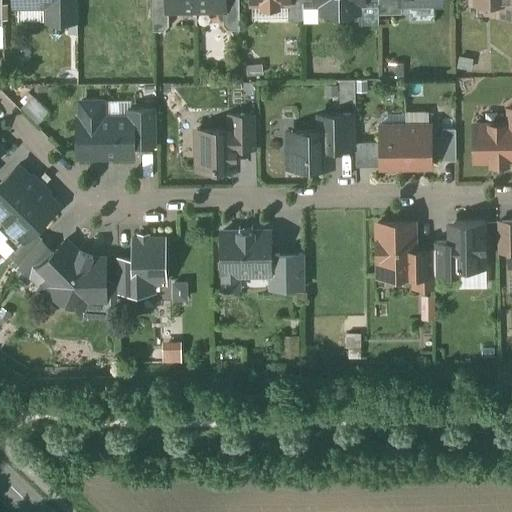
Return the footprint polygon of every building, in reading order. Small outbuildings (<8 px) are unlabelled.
[(6,0),(7,9),(42,8),(43,24),(72,23),(71,0),(6,0)] [(164,16),(164,0),(150,0),(151,30),(165,30),(164,16)] [(192,15),(191,0),(164,0),(164,16),(192,15)] [(191,0),(192,15),(220,15),(219,0),(191,0)] [(234,0),(219,0),(220,15),(220,30),(235,29),(234,0)] [(290,0),(241,0),(242,13),(291,13),(290,0)] [(334,10),(334,0),(304,0),(304,10),(334,10)] [(365,9),(364,0),(334,0),(334,10),(365,9)] [(396,8),(396,0),(376,0),(377,14),(396,14),(396,8)] [(440,0),(396,0),(396,8),(441,7),(440,0)] [(511,0),(464,0),(464,7),(492,7),(492,20),(511,19),(511,0)] [(336,79),(337,100),(353,99),(352,78),(336,79)] [(93,102),(75,102),(75,161),(128,161),(127,146),(148,146),(147,109),(120,109),(120,127),(94,127),(93,102)] [(506,125),(468,126),(469,166),(511,164),(511,107),(506,108),(506,125)] [(225,131),(191,131),(190,173),(230,173),(230,153),(250,153),(251,116),(225,116),(225,131)] [(316,134),(283,135),(283,168),(320,167),(320,154),(341,153),(340,118),(315,118),(316,134)] [(432,172),(431,119),(401,120),(402,172),(432,172)] [(402,172),(401,120),(370,120),(371,172),(402,172)] [(0,223),(38,185),(18,165),(0,182),(0,223)] [(57,204),(38,185),(0,223),(0,226),(9,235),(6,238),(15,247),(57,204)] [(482,217),(436,218),(437,272),(484,270),(482,217)] [(511,219),(493,219),(493,274),(504,274),(504,291),(511,290),(511,219)] [(423,223),(368,222),(368,286),(423,286),(423,223)] [(271,233),(219,233),(219,293),(234,293),(234,277),(267,276),(267,295),(299,294),(299,255),(272,255),(271,233)] [(24,255),(19,265),(38,284),(45,276),(37,268),(53,251),(40,238),(24,255)] [(153,292),(152,281),(167,280),(166,238),(132,238),(132,256),(133,292),(153,292)] [(66,299),(84,257),(66,239),(53,251),(37,268),(45,276),(53,284),(50,292),(66,299)] [(117,256),(117,279),(118,292),(133,292),(132,256),(117,256)] [(105,279),(105,257),(84,257),(66,299),(83,305),(87,298),(104,298),(106,298),(105,279)] [(117,279),(105,279),(106,298),(104,298),(105,305),(118,305),(118,292),(117,279)] [(182,300),(183,280),(168,280),(168,299),(182,300)] [(418,318),(434,317),(432,292),(417,293),(418,318)] [(158,359),(177,358),(176,341),(158,342),(158,359)]
